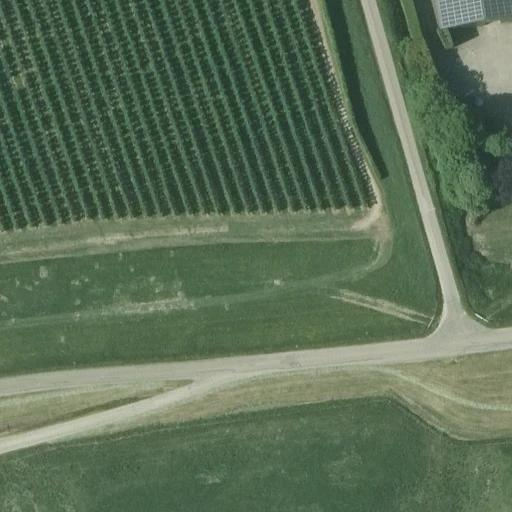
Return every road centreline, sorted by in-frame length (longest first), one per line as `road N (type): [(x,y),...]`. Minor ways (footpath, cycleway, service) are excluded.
road 1 (unclassified): [(467,346),(367,0)]
road 2 (unclassified): [(467,346),(225,374)]
road 3 (unclassified): [(0,447),(151,409),(225,374)]
road 4 (unclassified): [(225,374),(0,391)]
